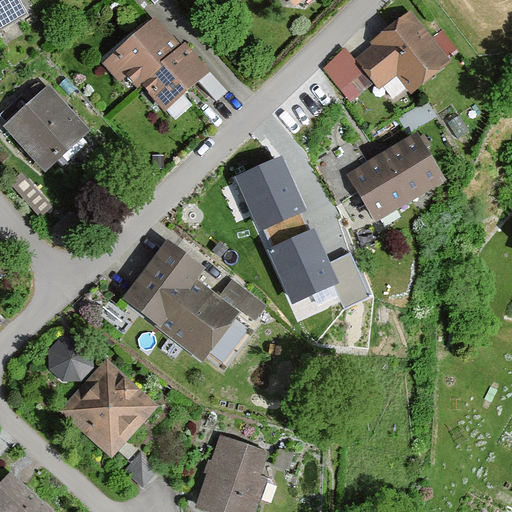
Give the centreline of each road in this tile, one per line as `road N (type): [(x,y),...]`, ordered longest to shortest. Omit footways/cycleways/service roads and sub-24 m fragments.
road 1 (residential): [(71,283),(365,0)]
road 2 (residential): [(109,511),(0,406)]
